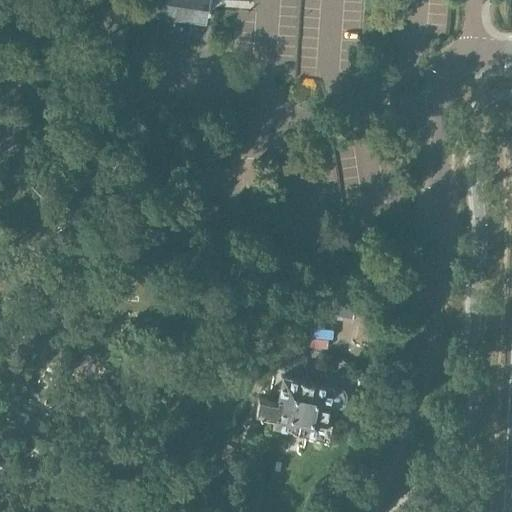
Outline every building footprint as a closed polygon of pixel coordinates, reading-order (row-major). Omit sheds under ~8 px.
[(156,0),(155,9),(161,10),(158,31),(183,35),(187,14),(200,16),(202,0),(156,0)] [(174,178),(183,175),(179,164),(170,167),(174,178)] [(219,201),(196,199),(195,220),(218,221),(219,201)] [(321,288),(316,311),(352,319),(357,295),(332,290),(321,288)] [(311,382),(281,375),(276,401),(257,398),(254,416),(272,419),(272,424),(321,434),(327,403),(339,405),(342,402),(344,393),(342,390),(342,389),(331,387),(331,385),(329,385),(329,381),(327,378),(316,375),(312,378),(311,382)] [(257,511),(264,485),(247,481),(239,511),(257,511)]
